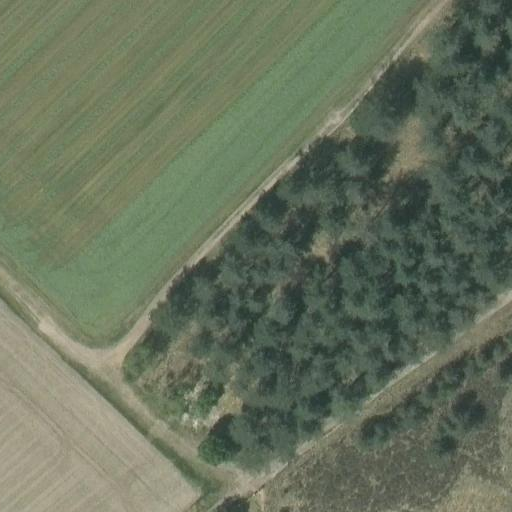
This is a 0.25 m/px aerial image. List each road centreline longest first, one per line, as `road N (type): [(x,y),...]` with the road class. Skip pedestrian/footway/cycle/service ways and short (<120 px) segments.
road 1 (track): [(386,374),(236,489)]
road 2 (track): [(386,374),(511,284)]
